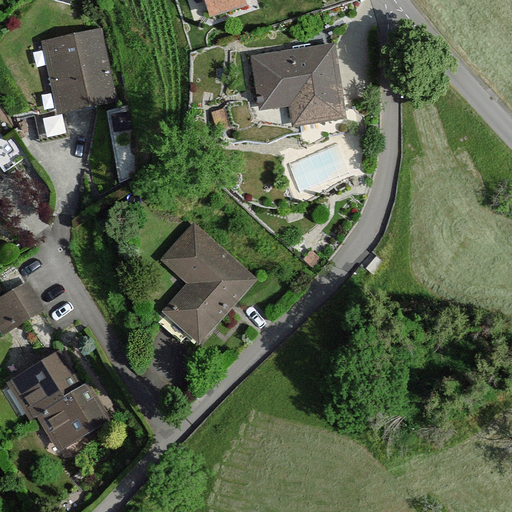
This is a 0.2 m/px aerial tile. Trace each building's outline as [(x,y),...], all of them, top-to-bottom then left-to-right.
[(203,0),(209,16),(241,6),(239,0),(203,0)] [(95,32),(47,43),(62,111),(109,101),(95,32)] [(291,54),(251,60),(256,97),(253,98),(254,104),(291,98),(292,104),(295,104),(298,124),(341,118),(331,48),(303,52),(302,47),(290,49),(291,54)] [(0,136),(0,169),(2,172),(25,156),(8,132),(0,136)] [(248,281),(193,232),(166,261),(194,285),(158,324),(178,342),(187,331),(196,339),(248,281)] [(40,309),(23,284),(0,299),(0,307),(13,327),(40,309)] [(75,390),(55,357),(12,384),(32,417),(38,413),(75,390)] [(75,390),(38,413),(59,446),(102,420),(82,386),(75,390)]
